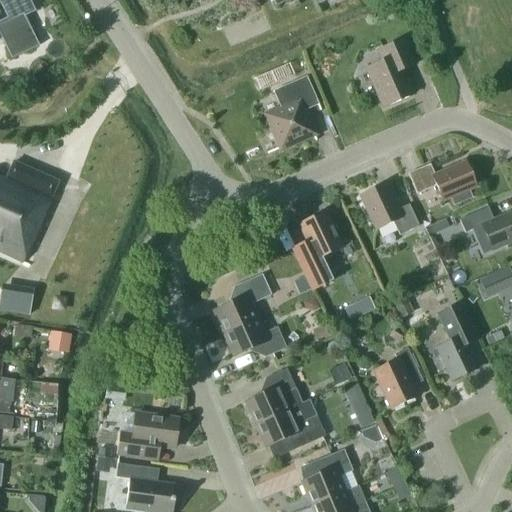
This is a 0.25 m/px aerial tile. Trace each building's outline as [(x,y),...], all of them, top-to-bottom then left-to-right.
[(35,12),(29,1),(31,0),(0,0),(0,41),(2,40),(11,60),(38,46),(24,17),(35,12)] [(400,68),(413,62),(403,41),(379,51),(383,62),(367,69),(384,108),(412,95),(400,68)] [(26,94),(38,88),(37,85),(33,76),(29,77),(21,81),(24,88),(26,94)] [(320,111),(306,78),(273,92),(273,93),(275,92),(283,109),(267,116),(276,136),(274,137),(278,148),(267,153),(267,154),(312,135),(315,141),(316,141),(303,112),(317,106),(319,111),(320,111)] [(0,252),(22,262),(58,183),(13,163),(6,177),(0,174),(0,252)] [(475,188),(465,163),(434,176),(430,165),(408,174),(416,195),(436,187),(442,202),(451,198),(454,205),(471,198),(468,191),(475,188)] [(398,210),(385,184),(360,197),(376,231),(393,223),(399,236),(419,227),(408,205),(398,210)] [(488,208),(459,220),(465,234),(473,230),(483,254),(492,251),(511,242),(511,212),(493,221),(488,208)] [(342,248),(325,213),(299,225),(306,241),(292,249),(312,291),(333,281),(322,257),(342,248)] [(431,227),(434,235),(448,228),(445,221),(431,227)] [(511,287),(511,276),(508,268),(478,281),(487,299),(511,287)] [(213,312),(223,335),(257,319),(251,305),(271,296),(262,275),(232,288),(238,301),(213,312)] [(0,301),(9,305),(12,295),(0,291),(0,301)] [(347,311),(354,325),(378,312),(372,299),(347,311)] [(394,307),(400,319),(413,313),(407,300),(394,307)] [(450,342),(437,348),(452,381),(476,370),(465,347),(477,341),(460,305),(437,315),(450,342)] [(264,359),(286,349),(277,328),(264,334),(257,319),(223,335),(233,357),(258,346),(264,359)] [(331,337),(325,324),(311,331),(317,343),(331,337)] [(52,332),(49,349),(66,352),(69,335),(52,332)] [(496,343),(492,336),(485,339),(488,346),(496,343)] [(374,372),(391,409),(415,398),(410,388),(422,382),(407,349),(394,355),(397,361),(374,372)] [(347,364),(331,372),(338,386),(354,379),(347,364)] [(286,369),(264,379),(270,392),(244,403),(254,426),(302,405),(301,404),(286,369)] [(355,384),(342,391),(346,398),(359,392),(355,384)] [(60,396),(61,386),(43,385),(43,395),(60,396)] [(106,387),(105,398),(112,399),(113,388),(106,387)] [(0,413),(8,414),(10,402),(0,401),(0,413)] [(290,437),(295,450),(325,437),(315,416),(309,401),(301,404),(302,405),(254,426),(264,448),(290,437)] [(368,412),(355,418),(361,429),(374,423),(368,412)] [(120,433),(117,456),(145,460),(157,462),(159,448),(174,450),(178,420),(135,414),(135,415),(132,435),(120,433)] [(0,430),(11,431),(12,418),(0,416),(0,430)] [(380,420),(375,422),(382,436),(387,434),(380,420)] [(40,423),(31,422),(30,433),(39,434),(40,423)] [(98,458),(109,459),(111,450),(100,449),(98,458)] [(352,472),(343,451),(321,460),(326,472),(300,483),(310,506),(345,491),(339,477),(352,472)] [(98,458),(97,457),(95,473),(109,475),(111,459),(109,459),(98,458)] [(139,511),(172,511),(176,486),(147,482),(149,469),(117,464),(115,478),(129,480),(125,510),(139,511)] [(404,484),(393,490),(399,502),(410,496),(404,484)] [(368,511),(358,486),(345,492),(345,491),(310,506),(312,511),(368,511)]
